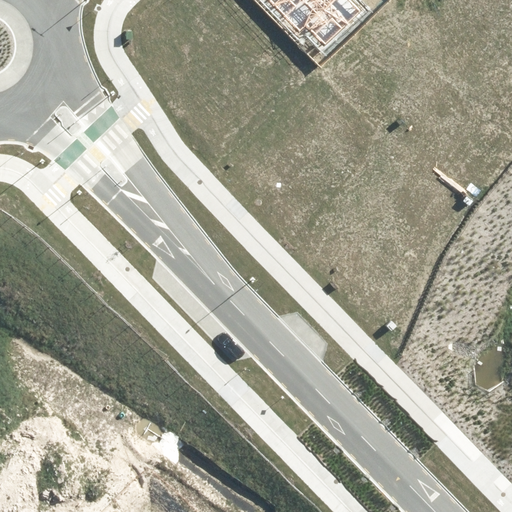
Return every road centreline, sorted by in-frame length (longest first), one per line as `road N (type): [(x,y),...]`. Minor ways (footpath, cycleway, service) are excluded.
road 1 (tertiary): [(436,511),(161,221)]
road 2 (tertiary): [(60,56),(156,194),(161,221)]
road 3 (tertiary): [(161,221),(132,213),(16,111)]
